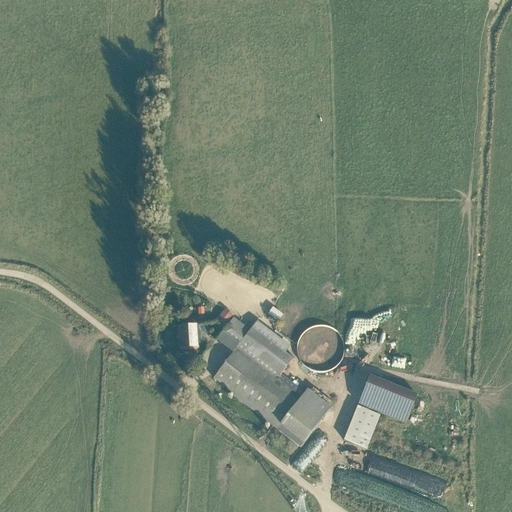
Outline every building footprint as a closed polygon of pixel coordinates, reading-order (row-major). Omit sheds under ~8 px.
[(273,307),(267,313),(277,322),(283,315),(273,307)] [(229,319),(223,315),(218,322),(224,327),(229,319)] [(300,447),(329,411),(304,392),(300,398),(278,381),(292,361),(285,355),(288,349),(255,324),(241,342),(226,331),(216,343),(231,355),(213,381),(275,434),(278,430),(300,447)] [(195,327),(175,330),(178,353),(198,351),(195,327)] [(378,352),(378,334),(366,334),(366,352),(378,352)] [(413,396),(367,378),(356,407),(402,424),(413,396)] [(342,443),(365,452),(378,418),(356,410),(342,443)]
